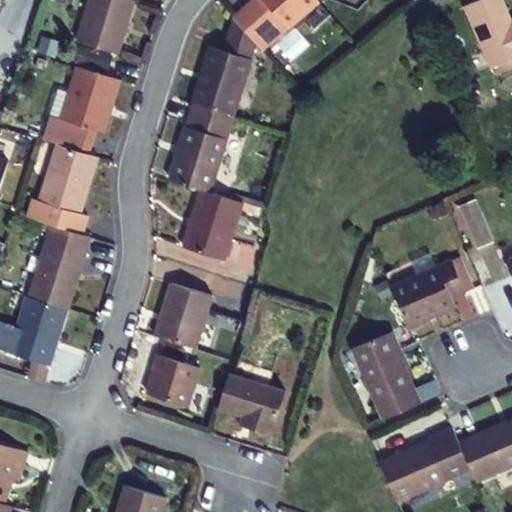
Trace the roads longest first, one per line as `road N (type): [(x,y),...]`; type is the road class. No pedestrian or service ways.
road 1 (residential): [(192,0),(134,159),(137,254),(89,414)]
road 2 (residential): [(89,414),(266,470)]
